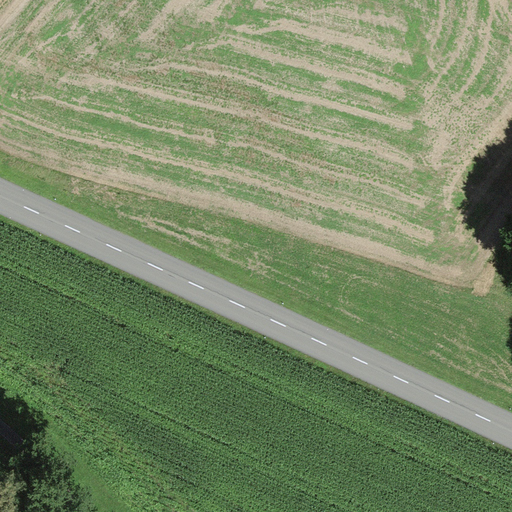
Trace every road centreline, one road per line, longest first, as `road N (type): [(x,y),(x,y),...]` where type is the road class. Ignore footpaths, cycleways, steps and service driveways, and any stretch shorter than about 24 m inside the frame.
road 1 (tertiary): [(511,432),(0,195)]
road 2 (track): [(86,511),(0,425)]
